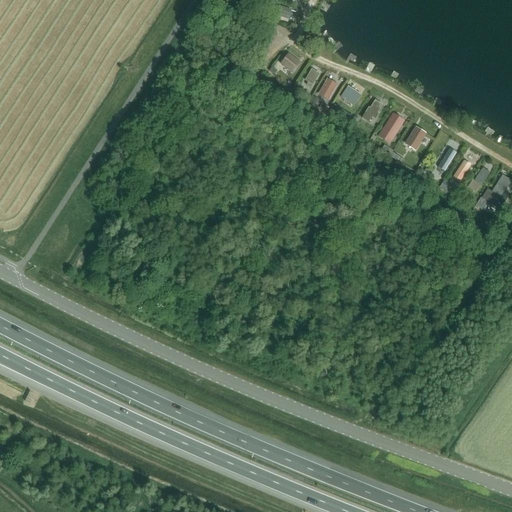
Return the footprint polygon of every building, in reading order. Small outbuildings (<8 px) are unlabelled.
[(288,20),(291,10),(278,6),(275,16),(288,20)] [(293,74),(301,64),(288,54),(280,64),(293,74)] [(305,81),(308,83),(306,86),(311,88),(312,85),(313,85),(319,74),(311,69),(305,81)] [(328,99),(335,83),(330,81),(324,93),(322,92),(320,96),(328,99)] [(295,92),(300,85),(296,82),(291,89),(295,92)] [(355,105),(361,96),(350,89),(344,98),(355,105)] [(379,113),(383,105),(375,100),(370,108),(368,107),(361,119),(368,123),(371,118),(375,120),(379,114),(379,113)] [(329,108),(322,104),(319,109),(326,113),(329,108)] [(379,136),(385,140),(389,143),(400,127),(399,126),(403,120),(396,115),(392,121),(390,120),(379,136)] [(355,117),(351,122),(356,125),(360,120),(355,117)] [(415,126),(409,137),(405,145),(416,152),(427,133),(421,130),(422,130),(415,126)] [(448,148),(440,161),(435,168),(443,173),(456,152),(448,148)] [(405,161),(393,153),(390,157),(402,165),(405,161)] [(460,182),(471,166),(464,161),(453,178),(460,182)] [(433,172),(427,168),(424,172),(430,176),(433,172)] [(482,168),(474,181),(473,180),(468,187),(477,193),(490,173),(482,168)] [(501,180),(492,192),(488,189),(482,199),(495,207),(498,203),(503,207),(510,195),(505,192),(509,185),(501,180)] [(440,188),(448,193),(453,186),(445,181),(440,188)]
